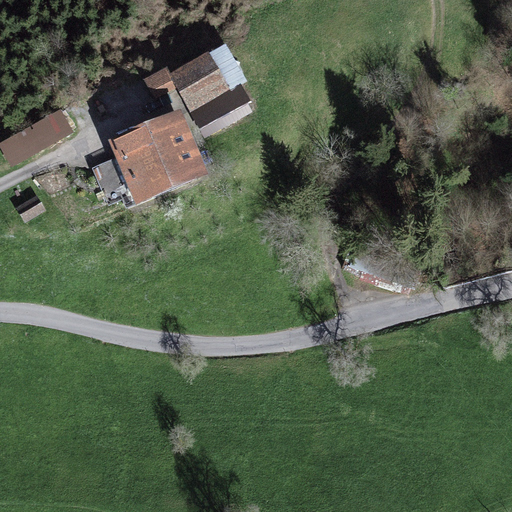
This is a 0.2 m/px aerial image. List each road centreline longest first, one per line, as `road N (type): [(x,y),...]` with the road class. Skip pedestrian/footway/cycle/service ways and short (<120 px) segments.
road 1 (unclassified): [(511,288),(319,335),(231,347),(0,313)]
road 2 (track): [(153,106),(0,186)]
